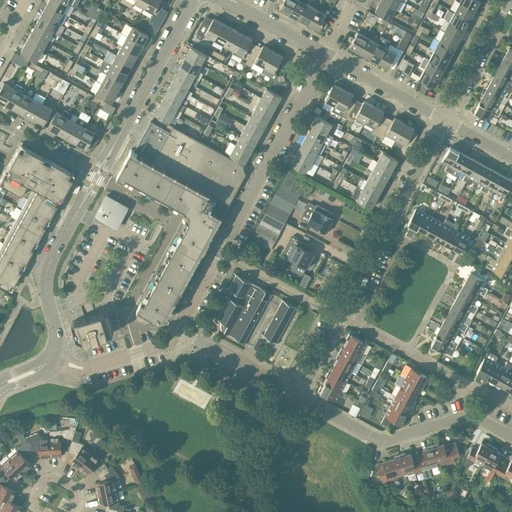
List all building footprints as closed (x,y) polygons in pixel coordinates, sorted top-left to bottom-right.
[(63,13),(68,3),(62,0),(48,0),(47,4),(63,13)] [(160,0),(147,0),(144,7),(153,12),(148,20),(150,26),(157,30),(168,11),(162,8),(165,3),(160,0)] [(277,0),(277,1),(282,3),(279,8),(289,13),(296,0),(277,0)] [(307,4),(300,0),(296,0),(289,13),(299,19),(307,4)] [(380,0),(380,1),(395,9),(400,12),(406,2),(401,0),(380,0)] [(431,5),(428,10),(432,12),(435,7),(437,2),(433,0),(431,5)] [(456,0),(460,2),(475,10),(479,0),(456,0)] [(380,1),(375,11),(390,19),(395,9),(380,1)] [(475,10),(460,2),(455,11),(470,19),(475,10)] [(67,15),(63,13),(47,4),(42,13),(58,22),(62,24),(67,15)] [(299,19),(308,24),(316,9),(307,4),(299,19)] [(325,27),(327,23),(323,21),(326,14),(316,9),(308,24),(318,29),(321,25),(325,27)] [(455,11),(450,21),(465,29),(470,19),(455,11)] [(373,25),(378,17),(369,12),(365,20),(373,25)] [(58,22),(42,13),(36,23),(52,32),(58,22)] [(410,17),(414,19),(419,22),(421,17),(413,13),(410,17)] [(205,34),(215,39),(223,23),(213,18),(210,24),(203,20),(197,32),(198,33),(196,36),(202,39),(205,34)] [(97,24),(94,29),(98,32),(103,22),(99,20),(97,24)] [(450,21),(444,31),(460,39),(465,29),(450,21)] [(47,41),(52,32),(36,23),(31,32),(47,41)] [(233,28),(223,23),(215,39),(224,44),(233,28)] [(133,26),(127,35),(143,44),(148,34),(133,26)] [(224,44),(234,49),(242,33),(233,28),(224,44)] [(354,38),(352,37),(350,35),(348,39),(352,42),(350,46),(359,52),(368,37),(358,31),(354,38)] [(397,47),(403,50),(412,34),(406,31),(397,47)] [(444,31),(439,40),(454,48),(460,39),(444,31)] [(47,41),(31,32),(26,42),(42,50),(47,41)] [(240,60),(246,63),(252,51),(247,48),(252,39),(242,33),(234,49),(232,53),(241,58),(240,60)] [(127,35),(122,45),(138,54),(143,44),(127,35)] [(377,42),(368,37),(359,52),(369,57),(377,42)] [(439,40),(434,50),(449,58),(454,48),(439,40)] [(26,42),(21,52),(37,60),(42,50),(26,42)] [(387,47),(377,42),(369,57),(378,62),(387,47)] [(122,45),(117,54),(133,63),(138,54),(122,45)] [(252,51),(246,63),(251,66),(254,61),(264,66),(273,50),(263,45),(258,54),(252,51)] [(210,60),(211,57),(191,46),(186,56),(201,64),(204,58),(210,60)] [(391,63),(393,59),(396,53),(387,47),(378,62),(388,67),(391,63)] [(133,63),(117,54),(109,50),(103,59),(106,61),(112,64),(127,73),(133,63)] [(283,56),(273,50),(264,66),(274,72),(283,56)] [(434,50),(429,59),(444,67),(449,58),(434,50)] [(197,70),(201,64),(186,56),(181,65),(201,76),(203,73),(197,70)] [(419,66),(424,69),(439,77),(444,67),(429,59),(424,56),(419,66)] [(26,65),(29,60),(24,57),(20,62),(26,65)] [(410,61),(403,57),(398,68),(404,71),(410,61)] [(511,61),(504,57),(499,66),(511,72),(511,61)] [(112,64),(106,73),(122,82),(127,73),(112,64)] [(181,65),(175,75),(190,83),(194,77),(199,79),(204,82),(206,79),(201,77),(201,76),(181,65)] [(511,72),(499,66),(494,75),(511,84),(511,72)] [(434,87),(439,77),(424,69),(418,81),(423,83),(419,91),(424,94),(429,84),(434,87)] [(122,82),(106,73),(101,83),(117,92),(122,82)] [(187,89),(190,83),(175,75),(170,84),(191,95),(192,92),(187,89)] [(511,84),(494,75),(489,84),(510,95),(511,92),(511,90),(511,84)] [(277,82),(270,78),(267,84),(271,86),(271,87),(282,93),(288,82),(284,80),(277,82)] [(90,90),(96,93),(112,101),(117,92),(101,83),(96,80),(90,90)] [(0,89),(0,100),(5,104),(14,88),(4,82),(0,89)] [(325,99),(335,105),(343,89),(333,83),(328,94),(325,99)] [(189,98),(191,95),(170,84),(165,94),(180,102),(184,95),(189,98)] [(510,95),(489,84),(484,93),(499,101),(502,96),(508,99),(510,95)] [(276,105),(281,95),(267,87),(261,97),(276,105)] [(23,93),(14,88),(5,104),(15,109),(23,93)] [(353,94),(343,89),(335,105),(331,110),(341,116),(343,112),(344,112),(353,94)] [(33,98),(23,93),(15,109),(24,114),(33,98)] [(484,93),(479,102),(500,113),(502,110),(496,107),(499,101),(484,93)] [(180,102),(165,94),(160,103),(180,114),(182,111),(177,108),(180,102)] [(271,115),(276,105),(261,97),(256,106),(271,115)] [(34,119),(42,103),(33,98),(24,114),(34,119)] [(355,116),(365,121),(374,105),(364,100),(355,116)] [(104,106),(103,108),(112,113),(115,107),(106,102),(104,106)] [(498,116),(500,113),(479,102),(474,111),(490,119),(493,114),(498,116)] [(52,109),(42,103),(34,119),(43,125),(52,109)] [(160,103),(155,113),(169,121),(173,114),(178,117),(180,114),(160,103)] [(372,132),(377,135),(384,123),(379,120),(384,111),(374,105),(365,121),(375,127),(372,132)] [(256,106),(251,116),(266,124),(271,115),(256,106)] [(216,121),(224,125),(229,116),(221,112),(217,109),(214,114),(218,116),(216,121)] [(57,132),(66,116),(68,112),(65,110),(63,114),(56,111),(47,127),(57,132)] [(68,112),(66,116),(57,132),(67,137),(76,121),(69,118),(72,114),(68,112)] [(317,115),(312,125),(327,133),(332,123),(317,115)] [(78,116),(76,121),(67,137),(76,143),(85,127),(88,121),(78,116)] [(261,133),(266,124),(251,116),(246,125),(261,133)] [(389,126),(384,123),(377,135),(383,138),(386,133),(396,138),(404,122),(394,117),(389,126)] [(143,323),(152,321),(167,316),(206,245),(246,173),(245,172),(243,166),(244,165),(168,123),(165,128),(151,120),(134,150),(132,148),(117,176),(124,180),(126,177),(189,211),(191,217),(186,225),(187,229),(185,233),(183,237),(179,238),(144,302),(141,301),(137,308),(140,310),(137,315),(137,317),(137,320),(138,322),(141,323),(143,323)] [(399,151),(407,155),(415,140),(409,137),(414,128),(404,122),(396,138),(404,143),(399,151)] [(246,125),(240,135),(255,143),(261,133),(246,125)] [(321,142),(327,133),(312,125),(306,134),(321,142)] [(90,147),(93,149),(100,135),(85,127),(76,143),(89,149),(90,147)] [(208,135),(211,137),(213,133),(210,131),(206,128),(204,133),(208,135)] [(306,134),(301,144),(316,152),(321,142),(306,134)] [(353,144),(355,141),(357,137),(353,134),(349,142),(353,144)] [(250,152),(255,143),(240,135),(235,144),(250,152)] [(235,144),(230,154),(245,162),(250,152),(235,144)] [(311,161),(316,152),(301,144),(296,153),(311,161)] [(33,171),(40,158),(41,159),(42,156),(23,146),(21,150),(17,148),(10,159),(33,171)] [(448,171),(459,151),(450,146),(442,161),(447,164),(445,170),(448,171)] [(383,151),(377,161),(392,169),(398,159),(383,151)] [(459,171),(468,156),(459,151),(448,171),(451,173),(454,168),(459,171)] [(296,153),(291,163),(306,171),(311,161),(296,153)] [(0,251),(0,283),(9,289),(70,177),(66,175),(69,170),(42,156),(41,159),(40,158),(33,171),(10,159),(0,178),(0,182),(29,199),(0,251)] [(466,181),(477,161),(468,156),(459,171),(465,174),(462,179),(466,181)] [(377,161),(372,170),(387,178),(392,169),(377,161)] [(472,178),(478,181),(486,166),(477,161),(466,181),(469,183),(472,178)] [(330,166),(327,170),(331,172),(335,175),(338,170),(330,166)] [(480,189),(484,191),(495,170),(486,166),(478,181),(483,184),(480,189)] [(372,170),(367,180),(382,188),(387,178),(372,170)] [(504,175),(495,170),(484,191),(487,193),(490,188),(495,191),(504,175)] [(282,183),(290,188),(296,176),(288,171),(282,183)] [(429,175),(426,181),(431,184),(434,178),(429,175)] [(511,179),(504,175),(495,191),(501,194),(498,199),(502,201),(511,182),(511,179)] [(336,188),(342,178),(338,176),(333,186),(336,188)] [(382,188),(367,180),(362,189),(377,197),(382,188)] [(448,193),(451,188),(442,183),(439,188),(448,193)] [(280,184),(271,202),(289,212),(299,194),(280,184)] [(362,189),(356,199),(371,207),(377,197),(362,189)] [(116,227),(127,207),(106,196),(95,216),(116,227)] [(310,217),(316,220),(314,225),(325,231),(329,231),(333,224),(330,221),(332,218),(327,215),(329,211),(310,201),(304,212),(310,215),(310,217)] [(408,223),(417,228),(425,213),(416,208),(408,223)] [(417,228),(426,233),(434,218),(425,213),(417,228)] [(426,233),(435,238),(443,223),(434,218),(426,233)] [(435,238),(444,243),(452,227),(455,223),(446,218),(443,223),(435,238)] [(261,220),(252,238),(271,248),(280,230),(261,220)] [(444,243),(453,248),(461,232),(452,227),(444,243)] [(470,237),(461,232),(453,248),(462,253),(470,237)] [(479,250),(484,241),(475,236),(470,245),(479,250)] [(298,255),(295,260),(307,266),(311,267),(315,259),(312,256),(314,253),(308,250),(310,246),(298,239),(291,252),(298,255)] [(511,244),(506,241),(503,247),(498,244),(496,247),(511,256),(511,244)] [(499,254),(496,259),(511,268),(511,266),(511,256),(496,247),(494,251),(499,254)] [(511,268),(496,259),(493,265),(488,262),(486,266),(506,277),(511,268)] [(470,271),(465,281),(486,292),(488,288),(483,285),(486,280),(470,271)] [(228,297),(217,318),(215,317),(228,324),(224,331),(246,343),(244,342),(267,300),(269,301),(262,297),(266,290),(234,272),(234,273),(236,274),(229,288),(227,286),(226,287),(232,290),(228,297),(226,296),(228,297)] [(301,284),(307,286),(311,275),(306,273),(301,284)] [(465,281),(461,290),(476,298),(479,292),(484,295),(486,292),(465,281)] [(461,290),(456,299),(476,310),(478,306),(473,303),(476,298),(461,290)] [(505,292),(501,298),(507,301),(510,295),(505,292)] [(282,300),(263,334),(261,333),(279,343),(279,342),(277,341),(296,307),(298,308),(298,307),(281,298),(281,299),(282,300)] [(456,299),(451,308),(466,316),(469,310),(474,313),(476,310),(456,299)] [(451,308),(446,316),(466,328),(468,324),(463,321),(466,316),(451,308)] [(108,311),(82,318),(72,321),(76,337),(85,341),(93,339),(93,340),(100,337),(108,335),(113,326),(112,323),(108,311)] [(481,318),(494,325),(496,321),(483,314),(481,318)] [(446,316),(441,325),(456,334),(459,328),(465,331),(466,328),(446,316)] [(441,325),(436,334),(457,346),(458,342),(453,339),(456,334),(441,325)] [(348,339),(346,344),(362,352),(367,342),(349,333),(346,338),(348,339)] [(455,349),(457,346),(436,334),(431,344),(446,352),(449,346),(455,349)] [(261,342),(257,340),(253,347),(257,350),(261,342)] [(366,355),(362,352),(346,344),(344,348),(341,347),(339,352),(361,364),(366,355)] [(477,346),(473,353),(478,356),(482,349),(477,346)] [(476,372),(486,377),(495,361),(498,356),(488,351),(476,372)] [(338,358),(336,363),(351,371),(356,373),(361,364),(339,352),(336,357),(338,358)] [(494,384),(504,367),(495,361),(486,377),(490,379),(489,382),(494,384)] [(511,364),(507,361),(504,367),(494,384),(500,387),(501,385),(505,387),(511,374),(511,364)] [(328,371),(346,381),(351,371),(336,363),(333,367),(331,366),(328,371)] [(427,375),(406,364),(400,373),(423,386),(426,381),(424,380),(427,375)] [(325,382),(341,390),(346,381),(328,371),(325,376),(328,377),(325,382)] [(395,383),(400,386),(416,394),(419,390),(421,391),(423,386),(400,373),(395,383)] [(336,400),(341,390),(325,382),(323,386),(321,385),(318,390),(336,400)] [(414,399),(416,394),(400,386),(395,395),(413,405),(416,400),(414,399)] [(395,395),(390,405),(406,413),(408,409),(410,410),(413,405),(395,395)] [(404,418),(406,413),(390,405),(381,422),(389,427),(393,419),(403,424),(406,419),(404,418)] [(60,430),(49,430),(49,436),(50,456),(61,456),(61,449),(68,451),(72,439),(72,440),(75,430),(76,426),(71,424),(69,428),(60,430)] [(72,439),(68,451),(76,454),(70,461),(79,468),(91,452),(83,446),(84,443),(79,442),(82,432),(75,430),(72,440),(72,439)] [(36,432),(25,437),(32,453),(39,450),(39,457),(50,456),(49,436),(38,437),(38,432),(36,432)] [(17,450),(9,457),(23,472),(31,464),(24,457),(32,453),(25,437),(20,439),(19,440),(21,444),(16,446),(17,450)] [(433,444),(439,465),(455,461),(453,454),(458,453),(455,441),(444,444),(444,443),(439,444),(438,442),(433,444)] [(468,467),(472,460),(481,465),(492,445),(487,442),(486,445),(481,442),(478,449),(472,446),(466,458),(464,457),(463,459),(463,462),(464,464),(465,465),(466,466),(468,467)] [(431,468),(439,465),(433,444),(427,445),(427,448),(423,449),(425,457),(419,458),(422,470),(424,477),(433,475),(431,468)] [(493,481),(497,473),(503,462),(497,459),(501,453),(496,450),(498,448),(492,445),(481,465),(490,470),(486,477),(493,481)] [(91,452),(79,468),(88,475),(93,468),(97,475),(108,468),(101,457),(100,459),(91,452)] [(405,452),(399,454),(406,475),(422,470),(419,458),(413,460),(411,453),(406,454),(405,452)] [(386,481),(395,478),(406,475),(399,454),(394,455),(394,457),(380,462),(386,481)] [(2,465),(0,467),(0,475),(8,480),(11,475),(15,479),(23,472),(9,457),(1,465),(2,465)] [(511,458),(511,459),(508,465),(503,462),(497,473),(511,482),(511,481),(511,458)] [(95,482),(97,493),(117,489),(115,478),(120,475),(113,465),(108,468),(97,475),(101,481),(95,482)] [(5,485),(8,480),(0,475),(0,495),(4,498),(11,501),(16,491),(5,485)] [(140,475),(137,476),(135,480),(137,484),(143,481),(140,475)] [(143,482),(136,486),(139,491),(146,487),(143,482)] [(119,500),(117,489),(97,493),(100,504),(106,502),(105,510),(117,511),(118,511),(123,511),(124,504),(119,503),(119,500)] [(19,511),(22,507),(11,501),(4,498),(0,495),(0,511),(19,511)] [(144,507),(150,511),(153,505),(147,502),(144,507)]
